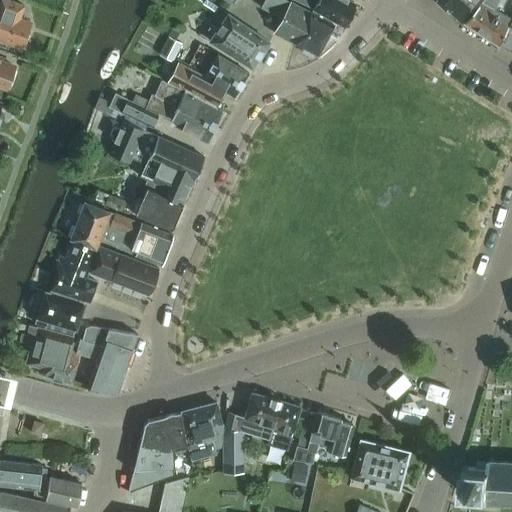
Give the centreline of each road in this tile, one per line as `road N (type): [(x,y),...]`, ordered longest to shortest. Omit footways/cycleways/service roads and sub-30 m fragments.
road 1 (residential): [(164,395),(157,347),(162,296),(242,115),(265,94),(323,70),(387,17)]
road 2 (tertiary): [(481,335),(383,326),(164,395)]
road 3 (residential): [(511,80),(408,16),(387,17)]
road 4 (residential): [(456,424),(333,388)]
